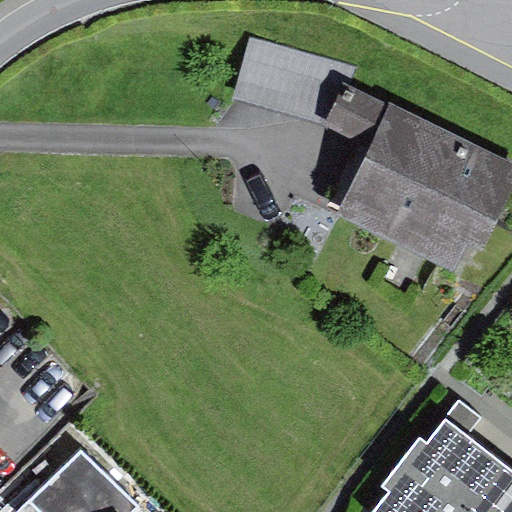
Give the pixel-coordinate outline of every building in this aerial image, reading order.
[(234,105),(322,130),(343,85),(348,88),(357,66),(250,42),(234,105)] [(511,165),(348,88),(343,85),(322,130),(371,153),(339,219),(453,273),(466,247),(481,254),(511,189),(511,165)] [(66,370),(13,423),(30,441),(84,388),(66,370)] [(478,422),(458,406),(427,446),(420,441),(381,492),(390,498),(379,511),(464,511),(499,467),(463,441),(478,422)] [(511,511),(511,476),(499,467),(464,511),(511,511)]
